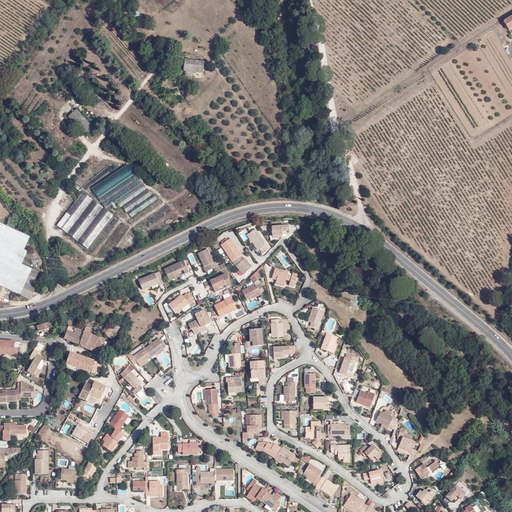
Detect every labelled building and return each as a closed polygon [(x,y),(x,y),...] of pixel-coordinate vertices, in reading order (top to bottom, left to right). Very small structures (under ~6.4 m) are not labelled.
[(511,15),(503,21),(505,24),(509,30),(511,27),(511,15)] [(184,71),(203,73),(204,63),(185,60),(184,71)] [(174,78),(179,74),(176,70),(171,73),(174,78)] [(73,121),(80,114),(76,109),(69,116),(73,121)] [(73,121),(86,135),(93,128),(80,114),(73,121)] [(128,165),(93,189),(107,208),(117,202),(142,184),(128,165)] [(121,207),(146,190),(142,184),(117,202),(121,207)] [(126,212),(152,195),(148,190),(123,207),(126,212)] [(57,226),(88,249),(113,216),(98,204),(83,193),(57,226)] [(144,209),(157,200),(154,195),(129,213),(132,217),(144,209)] [(24,249),(29,237),(0,223),(0,285),(30,299),(36,286),(33,285),(39,272),(22,264),(27,251),(24,249)] [(289,225),(287,226),(272,227),(273,236),(283,236),(283,235),(287,235),(287,231),(289,231),(289,225)] [(256,230),(252,233),(248,235),(253,243),(254,243),(257,248),(259,250),(260,250),(261,249),(264,247),(265,246),(263,243),(265,242),(263,240),(261,237),(259,233),(256,230)] [(233,261),(243,255),(232,238),(222,244),(233,261)] [(33,244),(28,242),(25,249),(30,251),(33,244)] [(210,249),(200,254),(207,267),(214,264),(216,269),(218,273),(229,268),(226,264),(221,267),(218,262),(216,263),(210,249)] [(245,274),(253,266),(243,255),(233,261),(245,274)] [(280,260),(288,265),(291,261),(283,256),(280,260)] [(190,272),(184,261),(165,270),(170,281),(176,278),(176,277),(180,275),(179,273),(181,272),(181,271),(184,270),(186,274),(190,272)] [(205,268),(207,272),(216,269),(214,264),(207,267),(205,268)] [(276,279),(276,281),(285,283),(286,279),(290,280),(289,285),(294,287),(298,275),(293,273),(292,276),(287,275),(288,272),(275,268),(272,278),(276,279)] [(138,278),(143,290),(164,283),(160,270),(138,278)] [(231,286),(226,274),(210,281),(212,285),(215,291),(219,289),(218,288),(225,285),(227,288),(231,286)] [(260,284),(260,282),(258,280),(253,276),(249,279),(256,284),(243,292),(247,299),(251,297),(251,296),(253,295),(259,291),(260,292),(264,291),(260,284)] [(190,305),(191,306),(195,302),(191,297),(189,294),(188,294),(184,297),(183,295),(179,298),(178,300),(177,299),(170,305),(177,315),(190,305)] [(215,306),(220,317),(230,312),(229,310),(236,307),(231,296),(224,300),(225,301),(215,306)] [(312,323),(311,326),(318,329),(323,311),(314,308),(311,316),(310,316),(308,322),(312,323)] [(204,310),(195,314),(197,320),(201,327),(205,325),(211,323),(208,316),(207,316),(204,310)] [(108,317),(100,328),(101,330),(110,318),(108,317)] [(102,332),(112,319),(110,318),(101,330),(102,332)] [(68,320),(68,326),(66,334),(73,337),(81,340),(84,332),(86,327),(87,323),(85,322),(82,331),(73,328),(75,322),(68,319),(68,320)] [(117,325),(117,324),(112,319),(102,332),(112,340),(115,335),(112,332),(117,325)] [(279,319),(271,320),(272,337),(283,337),(282,323),(279,323),(279,319)] [(205,325),(201,327),(197,320),(188,324),(191,330),(192,329),(194,334),(207,329),(205,325)] [(53,332),(52,328),(54,328),(52,322),(38,327),(40,332),(45,331),(46,333),(48,332),(49,334),(53,332)] [(115,335),(120,327),(117,325),(112,332),(115,335)] [(251,342),(253,341),(253,346),(263,345),(262,328),(250,329),(251,342)] [(81,340),(79,345),(86,348),(91,335),(89,334),(84,332),(81,340)] [(73,337),(66,334),(64,339),(71,342),(73,337)] [(327,334),(322,349),(331,353),(334,344),(336,338),(327,334)] [(93,351),(99,338),(91,335),(86,348),(93,351)] [(71,342),(77,345),(79,345),(81,340),(73,337),(71,342)] [(93,351),(98,353),(102,345),(101,343),(99,338),(93,351)] [(144,348),(150,357),(151,357),(156,353),(162,349),(160,346),(163,344),(159,338),(144,348)] [(14,354),(15,343),(15,341),(0,340),(0,353),(0,354),(14,355),(14,354)] [(199,347),(194,350),(196,354),(205,348),(200,341),(197,343),(199,347)] [(235,346),(231,346),(231,351),(235,350),(235,354),(231,354),(228,354),(229,368),(241,367),(239,343),(234,343),(235,346)] [(290,346),(273,347),(274,358),(283,357),(283,356),(286,356),(286,354),(290,354),(290,349),(290,346)] [(139,365),(147,359),(150,357),(144,348),(133,356),(132,354),(129,357),(132,362),(136,360),(138,362),(139,365)] [(36,376),(37,370),(40,356),(38,355),(40,352),(35,349),(30,357),(35,360),(28,371),(36,376)] [(86,358),(85,358),(70,353),(67,364),(85,371),(89,359),(86,358)] [(355,361),(357,362),(358,358),(347,354),(346,358),(345,357),(340,373),(352,377),(354,373),(352,372),(355,361)] [(40,364),(44,359),(40,356),(37,370),(36,376),(37,377),(41,371),(40,370),(38,368),(40,364)] [(96,374),(98,375),(102,364),(89,359),(85,371),(96,374)] [(251,376),(259,376),(259,378),(264,378),(264,373),(265,373),(264,361),(250,362),(251,376)] [(127,386),(132,391),(136,395),(141,390),(137,386),(138,385),(141,382),(131,372),(133,370),(129,365),(120,374),(124,378),(129,383),(127,386)] [(306,388),(306,393),(315,392),(315,374),(305,374),(305,388),(306,388)] [(227,382),(228,392),(236,392),(242,392),(242,388),(242,381),(234,381),(233,378),(226,378),(226,382),(227,382)] [(286,386),(284,386),(284,395),(284,401),(294,401),(294,379),(289,379),(289,382),(286,382),(286,386)] [(89,394),(100,399),(106,387),(96,382),(93,387),(86,383),(78,397),(86,401),(89,394)] [(31,397),(32,389),(33,387),(25,387),(24,385),(20,385),(20,390),(20,397),(31,397)] [(209,414),(212,414),(212,417),(218,416),(216,389),(206,390),(207,399),(206,399),(206,405),(209,405),(209,414)] [(15,401),(16,400),(21,400),(20,397),(20,390),(15,390),(15,391),(3,391),(2,395),(0,394),(0,402),(6,402),(6,401),(9,401),(15,401)] [(360,390),(356,402),(363,405),(364,403),(371,406),(375,395),(368,392),(368,393),(360,390)] [(328,397),(313,397),(313,407),(322,407),(322,409),(328,409),(328,397)] [(391,404),(387,407),(393,413),(396,410),(391,404)] [(111,426),(115,428),(114,429),(115,429),(120,432),(122,429),(121,428),(129,416),(120,410),(112,422),(113,423),(111,426)] [(295,413),(295,411),(284,411),(284,420),(284,425),(285,425),(290,425),(290,428),(291,429),(295,429),(295,418),(295,413)] [(381,411),(376,421),(382,423),(389,427),(393,417),(390,416),(384,413),(381,411)] [(255,430),(255,426),(261,426),(261,415),(247,415),(247,419),(247,426),(248,426),(248,430),(255,430)] [(409,431),(415,429),(410,419),(404,422),(409,431)] [(310,437),(317,437),(317,439),(321,439),(321,433),(319,432),(317,432),(317,430),(319,430),(321,430),(320,421),(311,422),(311,428),(306,428),(306,437),(310,437)] [(9,426),(9,424),(4,424),(4,426),(4,431),(2,431),(3,440),(9,440),(9,434),(25,434),(25,425),(9,426)] [(350,435),(350,425),(342,425),(330,425),(331,435),(346,435),(350,435)] [(415,442),(411,440),(403,437),(404,433),(406,430),(401,428),(398,437),(399,437),(402,438),(400,443),(399,447),(411,452),(415,442)] [(105,442),(102,446),(110,451),(114,444),(116,445),(122,434),(120,432),(115,429),(111,436),(109,435),(105,442)] [(159,437),(153,437),(153,451),(159,451),(159,449),(168,449),(168,433),(161,433),(161,437),(159,438),(159,437)] [(263,443),(266,445),(268,443),(267,442),(259,442),(256,448),(260,451),(261,449),(259,448),(263,443)] [(274,444),(273,446),(268,443),(266,445),(263,443),(259,448),(261,449),(275,459),(281,449),(274,444)] [(200,448),(198,448),(198,444),(190,444),(178,444),(178,452),(183,452),(183,454),(198,454),(198,452),(200,452),(200,448)] [(365,457),(367,455),(371,459),(374,455),(376,457),(380,454),(372,446),(369,448),(367,445),(360,451),(360,452),(358,454),(360,455),(362,454),(365,457)] [(349,461),(349,446),(331,446),(330,450),(335,451),(335,454),(338,454),(338,456),(344,456),(344,461),(349,461)] [(289,451),(288,453),(281,449),(275,459),(281,463),(282,462),(288,466),(291,461),(295,456),(289,451)] [(38,459),(35,459),(36,474),(48,474),(48,450),(38,451),(38,459)] [(143,462),(143,451),(137,451),(137,453),(135,453),(135,457),(132,457),(133,461),(129,461),(129,468),(136,468),(140,468),(148,467),(148,462),(143,462)] [(309,463),(311,457),(305,454),(302,460),(309,463)] [(427,456),(421,460),(423,464),(424,465),(430,460),(427,456)] [(89,463),(81,475),(80,474),(80,476),(79,479),(82,480),(84,477),(88,479),(89,480),(97,467),(96,466),(98,462),(93,458),(90,463),(89,463)] [(424,465),(423,464),(415,470),(421,478),(425,475),(426,476),(430,473),(438,467),(434,461),(432,462),(430,460),(424,465)] [(314,483),(313,484),(317,487),(322,478),(319,476),(322,471),(310,464),(304,473),(308,476),(316,481),(314,483)] [(209,483),(215,482),(215,481),(215,472),(200,472),(200,467),(196,467),(197,486),(200,486),(200,483),(209,483)] [(74,481),(74,483),(79,483),(79,479),(80,476),(76,475),(76,471),(75,471),(75,470),(61,469),(61,480),(67,480),(74,481)] [(233,480),(233,469),(215,469),(215,472),(215,481),(226,480),(226,479),(229,479),(229,480),(233,480)] [(187,475),(185,475),(185,470),(177,470),(177,490),(188,490),(187,475)] [(384,483),(381,470),(364,474),(365,480),(371,479),(372,484),(378,482),(379,484),(384,483)] [(25,474),(15,474),(15,494),(25,494),(25,474)] [(322,478),(317,487),(316,489),(318,491),(319,489),(332,496),(337,488),(332,485),(333,484),(323,478),(322,478)] [(261,501),(261,500),(267,492),(256,484),(257,482),(253,479),(248,487),(251,490),(250,491),(257,496),(256,498),(261,501)] [(148,488),(148,482),(145,482),(146,492),(146,496),(150,495),(150,493),(160,492),(160,481),(149,482),(149,488),(148,488)] [(133,482),(133,492),(146,492),(145,482),(133,482)] [(454,500),(457,496),(460,498),(461,499),(467,493),(457,484),(447,496),(453,501),(454,500)] [(421,491),(416,497),(426,505),(436,494),(432,490),(429,493),(425,490),(423,493),(421,491)] [(256,498),(257,496),(250,491),(247,495),(254,500),(256,498)] [(276,504),(279,500),(273,496),(267,492),(261,500),(273,508),(272,509),(276,511),(279,506),(276,504)] [(358,511),(357,511),(361,511),(366,505),(362,503),(363,501),(352,494),(344,506),(353,511),(354,509),(358,511)]
